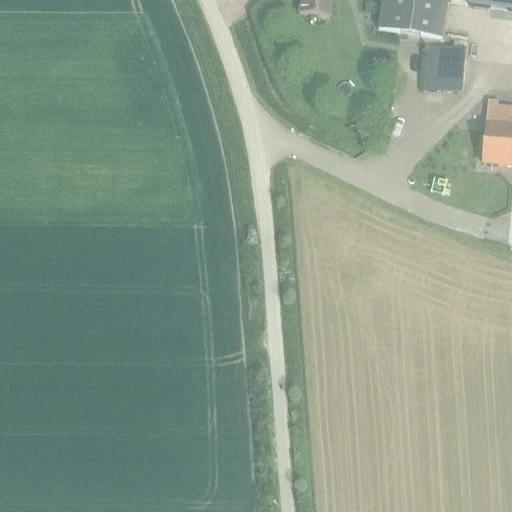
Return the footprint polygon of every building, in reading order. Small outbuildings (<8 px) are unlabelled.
[(301,0),(299,15),(331,20),(333,0),(301,0)] [(383,0),(379,31),(442,41),(447,0),(383,0)] [(511,0),(469,0),(469,7),(511,12),(511,0)] [(428,47),(425,92),(462,95),(466,50),(428,47)] [(485,143),(483,166),(511,168),(511,115),(494,115),(495,108),(488,107),(487,112),(485,143)]
